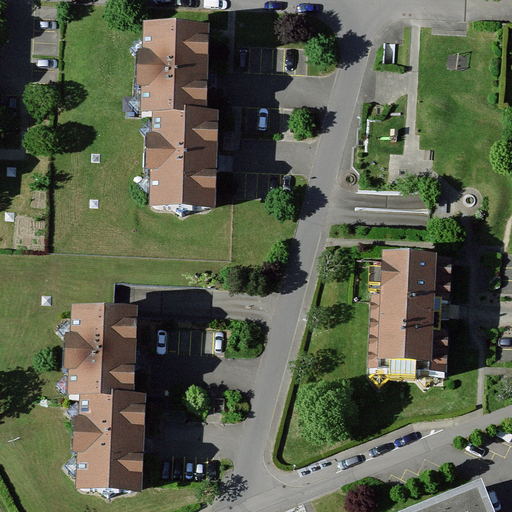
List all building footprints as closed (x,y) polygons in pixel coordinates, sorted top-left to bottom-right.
[(211,25),(143,24),(142,112),(150,112),(210,113),(211,25)] [(219,113),(210,113),(150,112),(148,208),(217,209),(219,113)] [(453,253),(380,250),(374,367),(447,371),(453,253)] [(137,305),(70,304),(68,393),(79,393),(135,395),(137,305)] [(146,396),(135,395),(79,393),(75,491),(142,494),(146,396)] [(496,511),(484,481),(403,511),(496,511)]
